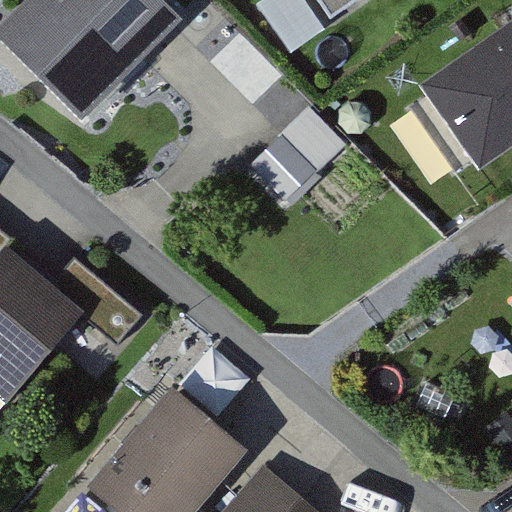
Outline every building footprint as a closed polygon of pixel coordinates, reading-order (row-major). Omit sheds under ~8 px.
[(28,0),(0,32),(0,39),(93,122),(183,22),(158,0),(28,0)] [(314,0),(321,10),(336,0),(314,0)] [(511,32),(441,82),(500,168),(511,160),(511,32)] [(254,171),(291,208),(351,147),(314,111),(254,171)] [(0,259),(0,400),(5,405),(80,318),(5,254),(0,259)] [(91,490),(116,511),(190,511),(240,453),(172,395),(91,490)] [(311,511),(268,475),(236,511),(311,511)]
